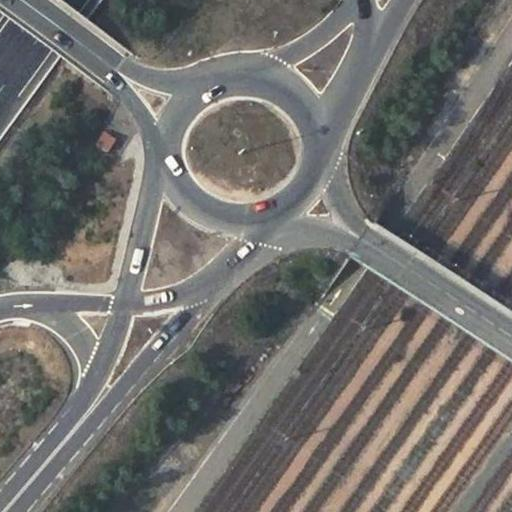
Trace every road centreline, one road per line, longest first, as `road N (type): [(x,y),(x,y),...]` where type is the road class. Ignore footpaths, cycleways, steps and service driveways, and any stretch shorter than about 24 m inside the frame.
road 1 (secondary): [(54,452),(116,395),(211,283)]
road 2 (tertiary): [(511,340),(357,238)]
road 3 (secondary): [(166,157),(123,304)]
road 4 (secondary): [(355,0),(333,25),(253,80)]
road 5 (secondary): [(119,74),(16,0)]
road 6 (secondary): [(166,157),(177,185),(202,209),(259,220)]
